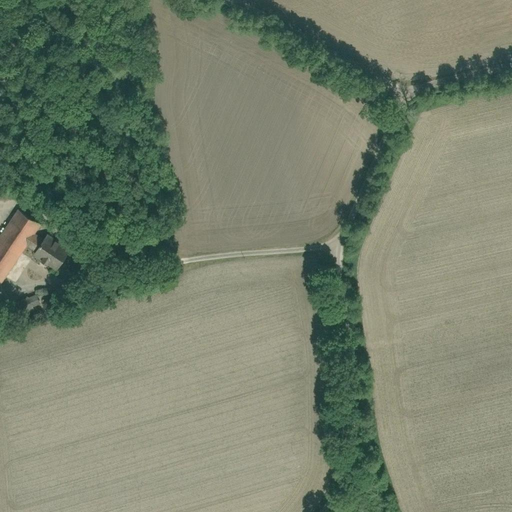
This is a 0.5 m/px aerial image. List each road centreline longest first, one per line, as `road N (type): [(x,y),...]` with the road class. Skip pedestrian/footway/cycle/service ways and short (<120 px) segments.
road 1 (unclassified): [(323,511),(354,447),(338,258),(403,92)]
road 2 (unclassified): [(403,92),(225,0)]
